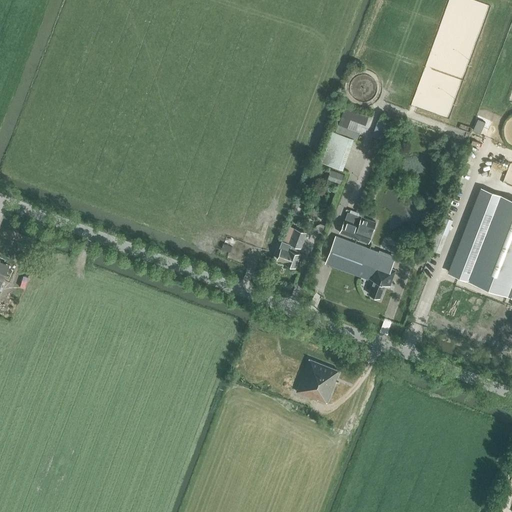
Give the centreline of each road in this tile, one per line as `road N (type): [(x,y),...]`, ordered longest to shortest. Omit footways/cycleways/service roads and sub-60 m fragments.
road 1 (tertiary): [(511,394),(0,201)]
road 2 (track): [(242,293),(324,55),(302,32),(207,0)]
